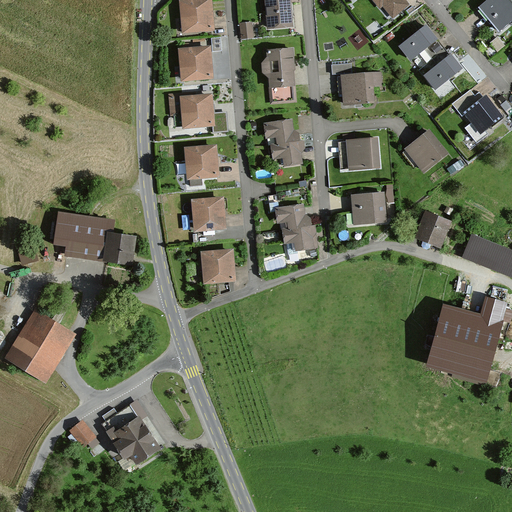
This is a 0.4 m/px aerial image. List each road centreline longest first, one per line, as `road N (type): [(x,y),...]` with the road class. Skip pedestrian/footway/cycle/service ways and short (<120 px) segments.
road 1 (tertiary): [(147,0),(146,176),(173,317)]
road 2 (residential): [(255,286),(229,0)]
road 3 (residential): [(185,353),(56,431),(20,511)]
road 4 (residential): [(324,215),(307,0)]
road 5 (residential): [(441,259),(385,246),(255,286)]
road 6 (tertiary): [(185,353),(248,511)]
road 7 (residential): [(511,98),(429,0)]
